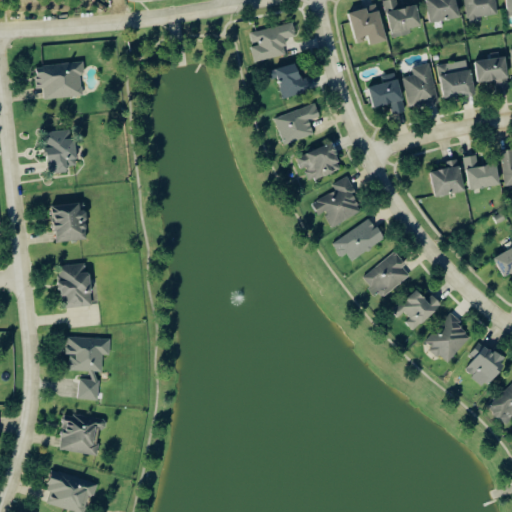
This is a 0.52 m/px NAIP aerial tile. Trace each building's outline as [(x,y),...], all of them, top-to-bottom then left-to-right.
[(389,0),(385,1),(394,37),(413,32),(412,29),(424,26),(419,4),(401,9),(398,0),(389,0)] [(427,0),(431,22),(462,17),(458,0),(427,0)] [(499,14),(497,0),(466,0),(469,22),(479,21),(479,16),(499,14)] [(351,12),(359,39),(370,35),(373,45),(390,41),(379,4),(351,12)] [(298,36),(295,22),(251,33),(254,45),(252,46),(256,62),(289,54),(285,39),(298,36)] [(477,60),(479,82),(498,80),(499,92),(511,90),(508,57),(477,60)] [(440,65),(445,99),(477,94),(471,60),(440,65)] [(84,97),(83,74),(86,74),(85,63),(38,65),(39,89),(45,89),(46,99),(84,97)] [(272,79),(280,77),(284,97),(306,92),(300,63),(270,70),(272,79)] [(441,102),(431,63),(413,67),(415,75),(405,78),(412,106),(430,101),(431,104),(441,102)] [(376,108),(392,103),(395,114),(408,111),(400,79),(370,87),(376,108)] [(316,134),(312,120),(322,117),(317,103),(277,118),(287,145),(316,134)] [(49,173),(71,172),(70,166),(79,166),(78,139),(73,139),(73,131),(48,131),(49,173)] [(312,182),(345,169),(335,143),(298,157),(303,169),(306,168),(312,182)] [(507,186),(511,185),(511,149),(502,151),(507,186)] [(499,164),(480,167),(478,155),(466,157),(471,190),(503,185),(499,164)] [(467,191),(460,159),(446,162),(447,169),(432,172),(437,197),(467,191)] [(334,227),(366,210),(348,177),(334,185),(337,190),(314,203),(321,215),(326,213),(334,227)] [(87,210),(83,210),(83,204),(55,205),(56,241),(89,240),(87,210)] [(331,245),(368,220),(374,229),(375,228),(383,239),(351,262),(345,254),(340,258),(338,256),(335,252),(335,250),(331,245)] [(511,249),(496,258),(506,278),(511,274),(511,249)] [(364,278),(382,299),(411,276),(405,268),(408,265),(397,251),(364,278)] [(94,306),(93,272),(88,272),(87,264),(62,265),(64,307),(94,306)] [(429,300),(418,289),(395,313),(400,318),(406,312),(412,318),(407,323),(416,332),(444,304),(434,295),(429,300)] [(448,361),(474,339),(453,314),(442,322),(445,326),(426,341),(439,357),(442,355),(448,361)] [(112,339),(69,337),(68,355),(71,355),(71,370),(92,371),(92,379),(81,379),(80,399),(99,400),(100,372),(104,372),(105,355),(112,355),(112,339)] [(466,370),(486,388),(508,363),(483,341),(471,354),(477,359),(466,370)] [(511,421),(511,384),(490,408),(509,425),(511,421)] [(61,450),(99,456),(101,445),(96,444),(98,429),(106,431),(108,420),(67,414),(61,450)] [(47,504),(78,511),(87,511),(91,496),(96,497),(100,482),(55,471),(47,504)]
